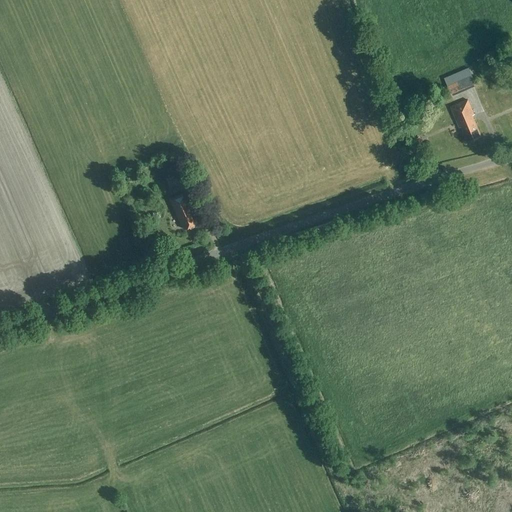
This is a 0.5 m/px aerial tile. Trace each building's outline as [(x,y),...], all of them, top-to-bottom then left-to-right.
[(447,87),(451,96),(476,85),(471,76),(447,87)] [(468,141),(481,135),(473,115),(476,114),(469,99),(450,107),(459,127),(461,126),(468,141)] [(178,169),(183,182),(191,179),(185,166),(178,169)] [(170,188),(182,182),(179,177),(168,182),(170,188)] [(185,229),(199,222),(192,208),(193,207),(186,191),(169,199),(181,226),(183,226),(185,229)]
